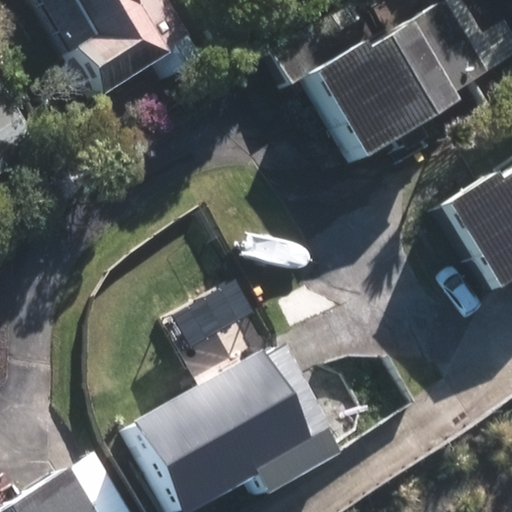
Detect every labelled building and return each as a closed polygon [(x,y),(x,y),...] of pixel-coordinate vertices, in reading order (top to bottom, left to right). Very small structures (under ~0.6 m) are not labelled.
[(161,0),(33,0),(88,94),(184,39),(161,0)] [(393,23),(297,79),(348,164),(443,108),(393,23)] [(0,179),(41,157),(0,84),(0,179)] [(511,166),(431,213),(479,294),(511,275),(511,166)] [(264,363),(121,442),(160,511),(174,511),(307,439),(264,363)] [(95,511),(63,462),(0,501),(0,511),(95,511)]
